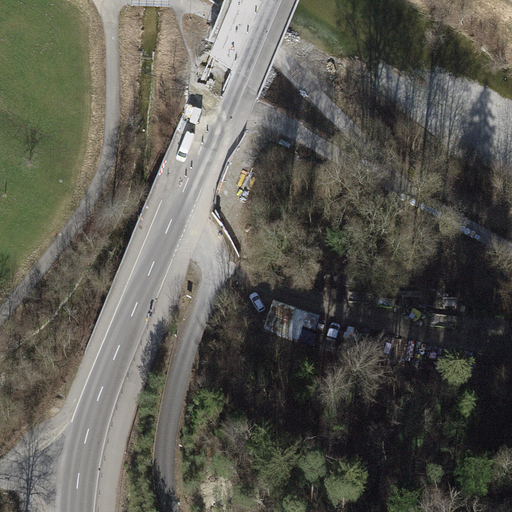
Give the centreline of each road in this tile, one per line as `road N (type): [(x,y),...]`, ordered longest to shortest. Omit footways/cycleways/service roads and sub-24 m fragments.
road 1 (track): [(0,317),(76,224),(97,185),(112,90),(106,0)]
road 2 (track): [(179,2),(273,56),(428,210)]
road 3 (unclassified): [(172,221),(192,227),(212,263),(171,402),(173,511)]
road 4 (tertiary): [(77,486),(95,411),(172,221)]
road 5 (tertiary): [(172,221),(263,0)]
road 6 (track): [(428,210),(283,123),(241,111)]
